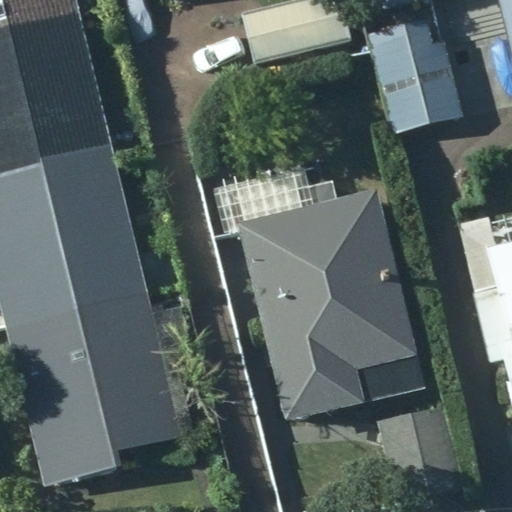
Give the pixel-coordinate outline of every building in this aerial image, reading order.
[(0,0),(0,36),(69,20),(64,0),(0,0)] [(511,0),(367,0),(374,26),(449,8),(446,0),(485,0),(511,109),(511,0)] [(231,25),(244,75),(339,52),(325,1),(231,25)] [(0,187),(103,163),(69,20),(0,36),(0,187)] [(457,129),(438,54),(427,56),(420,33),(364,46),(388,146),(457,129)] [(0,335),(138,302),(103,163),(0,187),(0,335)] [(415,404),(368,203),(330,213),(324,192),(236,213),(241,236),(229,239),(277,437),(415,404)] [(511,254),(463,266),(503,437),(511,435),(511,254)] [(138,302),(0,335),(0,351),(37,505),(113,487),(107,465),(173,448),(138,302)] [(438,415),(373,428),(390,511),(394,511),(455,499),(438,415)]
